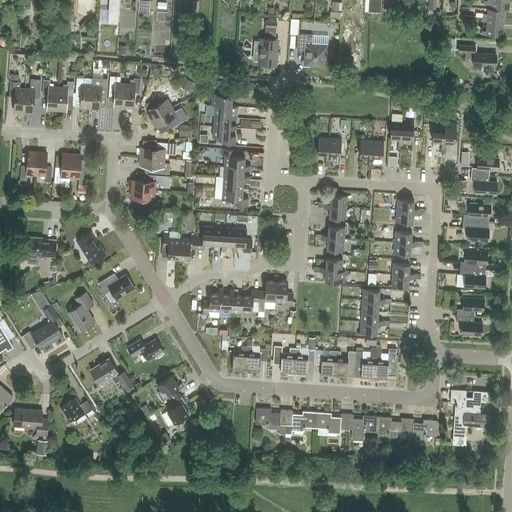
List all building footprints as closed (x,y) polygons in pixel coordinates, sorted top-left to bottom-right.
[(24,0),(23,13),(29,14),(31,0),(24,0)] [(109,0),(108,24),(118,25),(119,0),(109,0)] [(150,13),(150,1),(141,0),(140,13),(150,13)] [(365,0),(365,10),(368,10),(381,11),(381,10),(381,0),(365,0)] [(428,0),(428,8),(436,9),(436,0),(428,0)] [(387,1),(387,9),(395,10),(395,2),(387,1)] [(488,1),(487,5),(491,5),(491,9),(491,10),(504,10),(504,11),(508,11),(508,2),(488,1)] [(483,13),(482,17),(503,19),(504,11),(504,10),(491,10),(491,9),(487,9),(487,14),(483,13)] [(266,20),(266,27),(277,27),(277,21),(275,21),(274,17),(270,17),(268,20),(266,20)] [(482,17),(482,21),(486,21),(486,26),(503,27),(503,19),(482,17)] [(85,19),(78,26),(84,31),(91,24),(85,19)] [(481,30),(481,34),(502,36),(503,27),(486,26),(486,31),(481,30)] [(312,43),(313,35),(298,34),(297,50),(305,50),(304,65),(317,66),(317,65),(326,65),(327,44),(312,43)] [(2,36),(0,40),(0,43),(5,46),(9,39),(2,36)] [(276,39),(265,38),(260,38),(258,63),(276,65),(278,39),(276,39)] [(454,48),(455,39),(447,38),(446,47),(454,48)] [(90,44),(86,49),(92,54),(96,48),(90,44)] [(120,44),(118,52),(125,54),(127,46),(120,44)] [(459,44),(458,51),(465,52),(465,57),(473,58),(473,64),(484,65),(484,70),(486,74),(490,74),(493,70),(493,66),(495,66),(496,54),(474,52),(475,46),(459,44)] [(146,69),(138,68),(138,76),(146,77),(146,69)] [(123,106),(125,83),(116,83),(117,76),(110,76),(109,91),(115,91),(114,105),(123,106)] [(90,108),(92,85),(83,84),(83,78),(77,77),(76,92),(82,93),(81,107),(90,108)] [(92,77),(90,108),(99,108),(100,94),(106,95),(107,78),(92,77)] [(185,77),(179,86),(187,91),(193,83),(185,77)] [(25,89),(24,111),(33,112),(34,98),(40,98),(41,83),(41,79),(31,78),(31,82),(30,82),(30,89),(25,89)] [(125,83),(123,106),(133,107),(134,92),(140,93),(141,78),(134,78),(134,79),(130,79),(130,84),(125,83)] [(57,109),(59,87),(49,86),(50,80),(44,79),(43,94),(48,94),(47,109),(57,109)] [(451,91),(453,83),(442,80),(440,88),(451,91)] [(14,111),(24,111),(25,89),(20,88),(20,82),(10,81),(9,96),(15,96),(14,111)] [(59,87),(57,109),(66,110),(67,96),(73,96),(74,82),(68,81),(67,87),(59,87)] [(215,105),(231,106),(232,97),(238,98),(239,89),(226,88),(225,94),(212,93),(211,105),(215,105)] [(176,92),(172,95),(169,91),(156,98),(159,103),(147,110),(151,118),(171,107),(182,101),(178,94),(177,95),(176,92)] [(406,111),(405,116),(414,117),(415,111),(412,111),(413,108),(413,105),(407,104),(406,107),(406,111)] [(231,114),(231,106),(215,105),(214,115),(231,116),(230,118),(237,119),(237,114),(231,114)] [(171,107),(151,118),(156,127),(168,120),(172,127),(187,118),(181,108),(174,112),(171,107)] [(243,107),(243,116),(266,118),(267,108),(243,107)] [(236,130),(237,125),(230,125),(230,118),(231,116),(214,115),(213,126),(230,127),(230,129),(236,130)] [(350,120),(341,119),(340,127),(349,127),(350,120)] [(391,121),(390,138),(399,138),(401,138),(402,122),(391,121)] [(445,125),(444,142),(446,142),(455,142),(457,122),(445,121),(445,125)] [(402,122),(401,138),(404,139),(413,139),(414,123),(402,122)] [(434,124),(433,141),(442,141),(444,142),(445,125),(434,124)] [(191,136),(192,125),(180,125),(180,136),(191,136)] [(235,144),(236,136),(229,136),(230,129),(230,127),(213,126),(213,137),(222,137),(222,143),(235,144)] [(318,137),(317,153),(326,154),(328,154),(329,137),(318,137)] [(329,137),(328,154),(331,154),(340,155),(341,138),(329,137)] [(361,140),(360,156),(369,157),(372,157),(373,140),(361,140)] [(373,140),(372,157),(374,157),(383,158),(384,141),(373,140)] [(141,156),(163,158),(164,153),(175,154),(176,144),(156,142),(156,148),(141,147),(141,156)] [(204,147),(200,152),(203,156),(208,151),(204,147)] [(244,167),(244,165),(245,156),(234,156),(235,150),(222,149),(221,155),(225,155),(224,166),(244,167)] [(471,174),(488,175),(489,169),(497,170),(498,157),(493,157),(493,152),(494,152),(494,151),(481,150),(481,151),(481,156),(478,156),(477,168),(472,167),(471,174)] [(36,174),(38,152),(28,151),(27,165),(21,164),(20,179),(27,180),(27,177),(29,178),(30,176),(30,174),(36,174)] [(46,166),(47,152),(38,152),(36,174),(40,174),(45,175),(44,181),(51,181),(52,167),(46,166)] [(70,176),(72,154),(63,153),(62,167),(56,167),(55,182),(61,182),(62,176),(70,176)] [(72,154),(70,176),(79,177),(78,183),(87,184),(88,169),(80,168),(81,155),(72,154)] [(163,163),(163,158),(141,156),(140,165),(154,167),(154,173),(169,174),(169,163),(163,163)] [(389,156),(388,165),(397,166),(398,157),(389,156)] [(243,178),(244,175),(244,169),(250,170),(251,165),(244,165),(244,167),(224,166),(223,177),(243,178)] [(488,181),(488,175),(471,174),(471,180),(476,181),(475,193),(496,194),(497,182),(488,181)] [(131,189),(154,190),(154,185),(169,186),(170,176),(147,175),(146,180),(132,179),(131,189)] [(223,187),(243,189),(243,180),(250,181),(250,176),(244,175),(243,178),(223,177),(223,187)] [(242,197),(243,189),(223,187),(222,198),(235,199),(235,205),(248,206),(248,197),(242,197)] [(153,199),(154,190),(131,189),(130,198),(145,199),(145,205),(159,206),(160,200),(153,199)] [(330,202),(330,205),(346,206),(347,195),(330,193),(330,202)] [(397,198),(397,210),(413,211),(413,208),(414,199),(397,198)] [(463,221),(489,222),(489,217),(490,205),(469,203),(468,215),(463,214),(463,221)] [(329,207),(329,216),(345,217),(346,206),(330,205),(329,207)] [(361,209),(360,222),(369,222),(370,210),(361,209)] [(397,210),(396,221),(412,222),(413,213),(413,211),(397,210)] [(173,217),(173,212),(162,211),(161,221),(168,221),(168,217),(173,217)] [(248,227),(250,215),(238,213),(237,225),(248,227)] [(487,241),(489,222),(463,221),(462,227),(468,227),(467,240),(487,241)] [(213,243),(214,227),(203,226),(202,236),(197,236),(196,249),(204,249),(205,243),(213,243)] [(327,235),(327,237),(344,238),(345,227),(328,226),(327,235)] [(224,244),(225,228),(214,227),(213,243),(221,244),(221,250),(226,251),(226,244),(224,244)] [(234,245),(236,228),(225,228),(224,244),(232,245),(232,251),(237,251),(237,245),(234,245)] [(236,228),(234,245),(237,245),(243,245),(243,252),(251,252),(252,239),(246,239),(247,229),(236,228)] [(395,230),(394,242),(411,243),(411,241),(412,232),(395,230)] [(91,263),(106,254),(99,243),(97,244),(90,232),(76,240),(91,263)] [(178,258),(179,238),(169,237),(169,234),(163,233),(162,247),(168,247),(167,257),(178,258)] [(196,249),(197,236),(190,235),(190,239),(179,238),(178,258),(190,259),(190,248),(196,249)] [(28,242),(27,247),(29,247),(28,263),(37,263),(38,255),(55,256),(56,240),(43,239),(43,237),(30,237),(29,242),(28,242)] [(327,240),(326,249),(343,250),(344,238),(327,237),(327,240)] [(394,242),(394,253),(410,255),(411,246),(411,243),(394,242)] [(352,248),(352,255),(367,256),(367,249),(352,248)] [(460,268),(486,270),(487,251),(466,250),(465,262),(460,261),(460,268)] [(325,267),(325,270),(342,271),(342,259),(326,258),(325,267)] [(377,269),(377,261),(369,261),(368,269),(377,269)] [(393,263),(392,274),(409,276),(409,273),(410,264),(393,263)] [(484,288),(486,270),(460,268),(459,274),(465,274),(464,287),(484,288)] [(325,272),(324,281),(345,282),(345,271),(342,271),(325,270),(325,272)] [(111,275),(98,283),(105,293),(111,289),(116,298),(133,287),(125,274),(115,281),(111,275)] [(392,274),(391,286),(408,287),(409,278),(409,276),(392,274)] [(275,301),(276,282),(265,281),(265,291),(259,291),(257,311),(264,312),(265,301),(275,301)] [(276,282),(275,301),(286,302),(285,306),(292,306),(293,293),(287,293),(287,282),(276,282)] [(218,288),(218,294),(220,295),(220,304),(219,311),(230,312),(230,304),(231,295),(229,295),(223,295),(223,288),(221,288),(218,288)] [(363,288),(363,299),(379,301),(379,298),(380,289),(363,288)] [(229,289),(229,295),(231,295),(230,304),(230,312),(241,312),(241,304),(242,296),(234,295),(234,289),(229,289)] [(43,309),(50,305),(42,290),(32,293),(40,304),(43,309)] [(241,304),(241,312),(252,313),(252,311),(257,311),(258,304),(259,291),(250,290),(250,297),(242,296),(241,304)] [(79,304),(67,312),(79,330),(94,321),(86,308),(93,303),(86,291),(75,298),(79,304)] [(202,304),(202,314),(208,314),(209,310),(219,311),(220,304),(220,295),(218,294),(209,294),(209,301),(203,300),(203,301),(202,304)] [(457,315),(474,316),(474,310),(483,311),(484,298),(463,297),(462,309),(457,309),(457,315)] [(363,299),(362,310),(378,311),(379,303),(379,301),(363,299)] [(43,309),(50,322),(31,333),(30,331),(24,335),(32,348),(38,344),(40,348),(63,335),(54,320),(58,317),(50,305),(43,309)] [(362,310),(361,321),(378,322),(378,319),(378,311),(362,310)] [(473,322),(474,316),(457,315),(456,321),(461,321),(460,334),(481,335),(482,322),(473,322)] [(361,321),(360,332),(377,333),(377,324),(378,322),(361,321)] [(7,350),(13,346),(0,325),(0,351),(6,348),(7,350)] [(140,338),(126,347),(130,353),(140,348),(147,360),(154,356),(155,357),(157,357),(162,354),(162,352),(162,351),(163,350),(155,338),(144,345),(140,338)] [(247,345),(245,370),(258,371),(259,360),(267,361),(268,349),(270,350),(270,345),(265,344),(265,349),(259,349),(259,352),(252,352),(252,346),(247,345)] [(232,369),(245,370),(247,345),(242,345),(241,351),(233,351),(232,369)] [(293,372),(295,347),(290,347),(290,353),(281,353),(281,345),(274,345),(273,363),(280,364),(280,371),(293,372)] [(374,378),(376,347),(371,346),(370,359),(362,358),(363,350),(356,350),(355,366),(362,366),(361,377),(374,378)] [(295,347),(293,372),(306,373),(308,355),(300,354),(301,348),(295,347)] [(381,360),(381,347),(376,347),(374,378),(387,379),(387,369),(397,370),(398,355),(396,354),(396,348),(389,348),(388,360),(381,360)] [(333,375),(335,350),(331,350),(330,350),(330,356),(321,356),(320,374),(333,375)] [(355,366),(356,351),(349,350),(348,357),(341,357),(341,351),(335,350),(333,375),(347,376),(347,365),(355,366)] [(125,390),(132,385),(123,371),(119,374),(109,358),(90,369),(98,383),(110,375),(115,383),(119,380),(125,390)] [(172,375),(157,384),(160,389),(157,391),(162,399),(168,396),(171,401),(179,397),(181,396),(178,390),(180,389),(172,375)] [(0,408),(12,396),(0,384),(0,408)] [(490,425),(491,414),(480,413),(481,402),(489,402),(489,391),(473,390),(472,397),(465,396),(466,390),(451,389),(450,401),(455,402),(453,444),(466,445),(468,424),(490,425)] [(171,408),(167,411),(173,422),(189,413),(186,408),(190,406),(183,395),(181,396),(179,397),(171,401),(168,402),(171,408)] [(78,423),(95,412),(92,408),(87,411),(84,406),(82,408),(75,397),(60,406),(69,421),(75,418),(78,423)] [(145,405),(141,407),(145,415),(150,413),(145,405)] [(47,435),(48,418),(41,417),(42,410),(15,408),(14,426),(37,428),(37,434),(47,435)] [(287,418),(287,410),(281,409),(281,413),(271,412),(271,409),(257,408),(255,424),(268,424),(268,428),(280,429),(279,433),(286,433),(286,431),(286,426),(286,424),(287,418)] [(303,414),(293,413),(293,410),(287,410),(287,418),(286,424),(286,426),(286,431),(286,433),(292,434),(293,430),(304,430),(304,427),(317,428),(318,412),(303,411),(303,414)] [(318,412),(317,428),(328,428),(328,432),(340,433),(341,428),(341,416),(331,416),(331,412),(318,412)] [(353,417),(352,429),(352,434),(353,434),(353,440),(363,440),(364,435),(364,431),(376,431),(377,416),(363,415),(363,418),(353,417)] [(406,433),(407,418),(401,417),(401,421),(391,420),(392,417),(377,416),(376,431),(388,432),(388,436),(401,437),(406,437),(406,433)] [(406,433),(406,437),(424,439),(425,435),(437,435),(438,419),(423,419),(423,422),(414,421),(414,418),(407,418),(406,433)] [(165,431),(159,435),(163,443),(169,439),(165,431)] [(42,440),(38,440),(37,453),(46,454),(47,436),(43,435),(42,440)] [(114,461),(116,447),(107,446),(106,460),(114,461)] [(275,454),(274,463),(282,463),(283,454),(275,454)]
